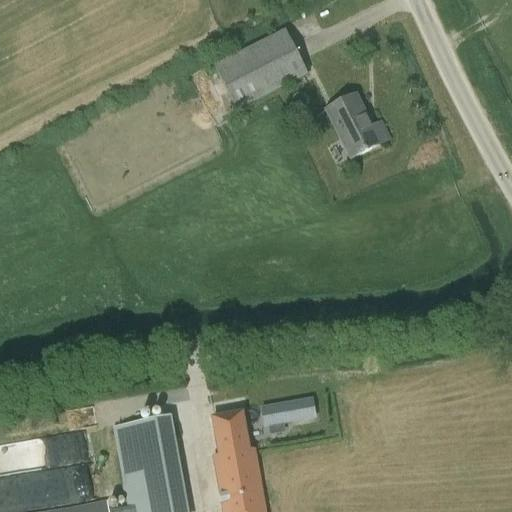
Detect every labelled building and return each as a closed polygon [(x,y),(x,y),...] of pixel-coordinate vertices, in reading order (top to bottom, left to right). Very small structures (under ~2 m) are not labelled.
[(285,31),(213,67),(237,113),(308,77),(285,31)] [(390,141),(381,123),(373,127),(357,95),(325,111),(350,161),(390,141)] [(272,426),(274,434),(283,433),(281,424),(314,419),(311,402),(262,410),(265,427),(272,426)] [(214,458),(222,511),(265,511),(255,450),(250,451),(243,414),(213,419),(219,457),(214,458)] [(183,511),(182,503),(128,511),(128,509),(109,511),(108,511),(107,503),(57,511),(183,511)]
